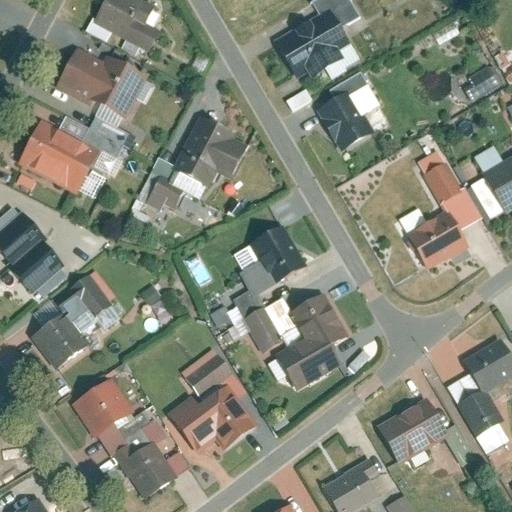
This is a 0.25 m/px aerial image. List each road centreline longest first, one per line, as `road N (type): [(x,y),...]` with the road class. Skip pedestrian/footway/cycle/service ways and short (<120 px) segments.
road 1 (residential): [(200,0),(407,346)]
road 2 (residential): [(210,511),(407,346)]
road 3 (residential): [(0,383),(91,511)]
road 4 (residential): [(407,346),(511,276)]
